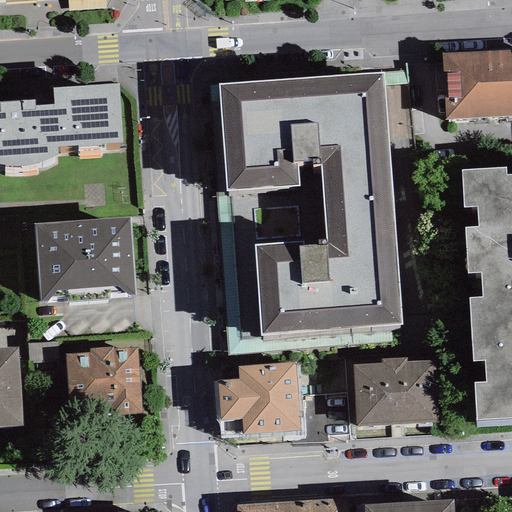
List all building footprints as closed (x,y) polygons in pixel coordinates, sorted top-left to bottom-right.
[(511,50),(441,55),(445,120),(511,116),(511,50)] [(383,73),(219,85),(227,192),(299,186),(297,161),(321,159),(327,244),(304,246),(304,242),(255,245),(262,335),(401,325),(383,73)] [(0,164),(5,166),(16,166),(29,165),(37,163),(47,159),(57,153),(56,148),(122,142),(119,84),(52,89),(54,105),(34,106),(33,100),(0,101),(0,164)] [(504,168),(462,170),(464,209),(477,208),(478,227),(464,228),(467,275),(481,274),(483,299),(469,300),(472,361),(485,361),(486,383),(474,383),(476,420),(511,418),(511,176),(505,177),(504,168)] [(34,224),(40,302),(67,300),(68,302),(110,300),(110,297),(135,295),(130,217),(34,224)] [(18,348),(0,348),(0,427),(22,426),(18,348)] [(89,354),(65,355),(70,417),(141,412),(137,348),(113,350),(112,348),(88,349),(89,354)] [(382,364),(354,365),(357,427),(439,424),(436,361),(407,363),(407,358),(382,359),(382,364)] [(295,363),(237,368),(238,380),(217,381),(220,421),(242,419),(243,435),(300,431),(295,363)] [(291,501),(291,511),(347,511),(346,498),(291,501)] [(291,511),(291,501),(236,505),(236,511),(291,511)] [(454,511),(454,501),(364,506),(364,511),(454,511)]
